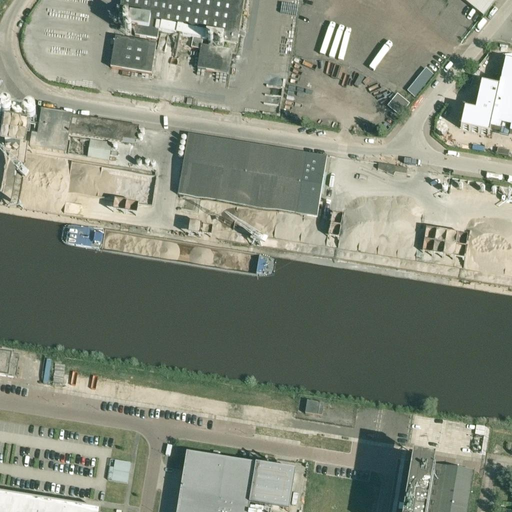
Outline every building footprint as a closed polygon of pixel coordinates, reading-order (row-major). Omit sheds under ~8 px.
[(244,0),(121,0),(119,15),(130,17),(129,23),(135,37),(157,41),(158,32),(193,40),(191,49),(201,51),(198,70),(228,75),(231,54),(236,55),(244,0)] [(116,39),(111,69),(151,75),(156,45),(116,39)] [(464,110),(460,130),(489,136),(491,131),(501,133),(502,127),(510,129),(509,135),(511,135),(511,62),(505,61),(499,88),(481,84),(475,112),(464,110)] [(136,141),(138,128),(72,117),(72,116),(42,112),(40,125),(37,125),(35,136),(32,136),(30,149),(36,150),(66,154),(69,135),(72,135),(122,143),(123,139),(136,141)] [(8,128),(5,144),(22,147),(25,130),(8,128)] [(327,159),(188,136),(179,196),(317,218),(327,159)] [(110,145),(91,142),(88,158),(108,161),(110,145)] [(407,176),(408,169),(379,165),(378,165),(378,170),(393,177),(395,174),(407,176)] [(0,353),(0,375),(16,379),(20,357),(0,353)] [(308,402),(305,415),(322,418),(324,405),(308,402)] [(485,427),(476,426),(475,434),(483,435),(485,427)] [(256,467),(187,455),(177,511),(267,511),(249,509),(250,506),(256,467)] [(131,463),(116,461),(112,481),(127,484),(131,463)] [(413,464),(404,511),(466,511),(473,474),(413,464)] [(311,468),(304,511),(365,511),(371,478),(360,479),(321,473),(311,468)] [(0,511),(93,511),(0,496),(0,511)]
